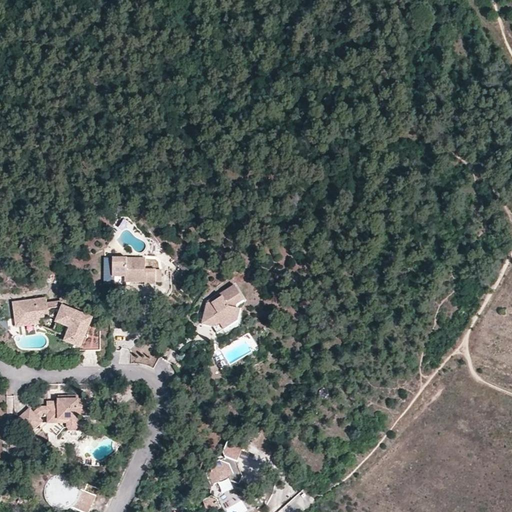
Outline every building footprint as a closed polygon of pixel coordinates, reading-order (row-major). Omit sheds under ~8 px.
[(18,246),(26,251),(31,243),(23,238),(18,246)] [(23,256),(26,251),(18,246),(15,251),(23,256)] [(113,275),(126,276),(131,276),(131,281),(145,282),(146,283),(156,284),(157,281),(157,269),(146,268),(146,258),(113,257),(113,275)] [(213,303),(208,302),(203,324),(214,327),(215,323),(221,324),(225,329),(238,321),(242,310),(237,308),(237,305),(245,299),(235,285),(222,296),(222,297),(213,303)] [(235,285),(208,302),(213,303),(222,297),(222,296),(235,285)] [(45,299),(18,302),(20,314),(27,313),(32,316),(38,316),(47,315),(58,318),(57,320),(72,325),(69,336),(84,342),(82,346),(82,349),(102,349),(101,321),(62,307),(61,302),(46,303),(45,299)] [(20,314),(18,302),(12,303),(16,325),(39,323),(38,316),(32,316),(27,313),(20,314)] [(72,325),(57,320),(54,331),(69,336),(72,325)] [(215,323),(214,327),(218,333),(225,329),(221,324),(215,323)] [(67,342),(82,346),(84,342),(69,336),(67,342)] [(128,348),(111,353),(115,366),(132,361),(128,348)] [(67,418),(68,421),(67,430),(80,429),(79,416),(91,416),(91,400),(79,400),(79,396),(59,396),(59,401),(48,401),(48,406),(41,407),(34,412),(31,408),(20,418),(31,431),(42,421),(39,417),(44,413),(53,412),(58,418),(67,418)] [(48,422),(68,421),(67,418),(58,418),(53,412),(44,413),(39,417),(42,421),(31,431),(33,433),(48,422)] [(244,447),(228,441),(224,453),(226,457),(211,464),(207,475),(212,485),(220,482),(221,477),(228,474),(230,477),(232,481),(240,484),(244,476),(239,466),(233,464),(234,461),(238,462),(244,447)] [(81,491),(80,485),(79,481),(76,477),(72,474),(68,472),(63,472),(58,472),(54,474),(50,477),(47,481),(45,485),(44,490),(45,495),(47,499),(50,503),(54,506),(58,507),(63,508),(68,507),(72,505),(76,502),(79,499),(80,495),(81,491)] [(81,486),(80,485),(81,491),(80,495),(79,499),(76,502),(72,505),(88,511),(97,494),(81,486)] [(213,496),(204,500),(209,511),(211,511),(222,507),(218,499),(213,496)]
